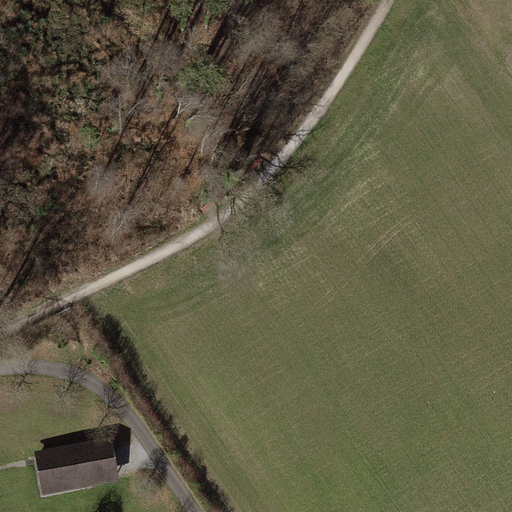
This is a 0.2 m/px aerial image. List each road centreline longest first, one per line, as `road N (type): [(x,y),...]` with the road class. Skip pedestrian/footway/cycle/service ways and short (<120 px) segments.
road 1 (track): [(0,330),(194,234),(256,190),(325,105),(390,0)]
road 2 (residential): [(193,511),(113,401),(76,377),(37,366),(0,368)]
